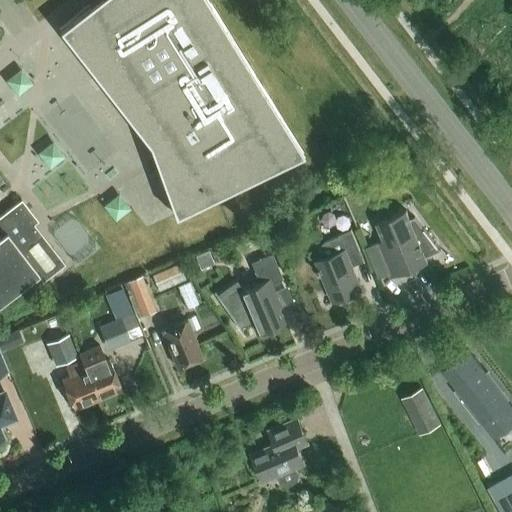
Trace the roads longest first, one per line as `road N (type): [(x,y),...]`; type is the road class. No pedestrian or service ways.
road 1 (residential): [(0,486),(511,278)]
road 2 (secondary): [(511,211),(351,0)]
